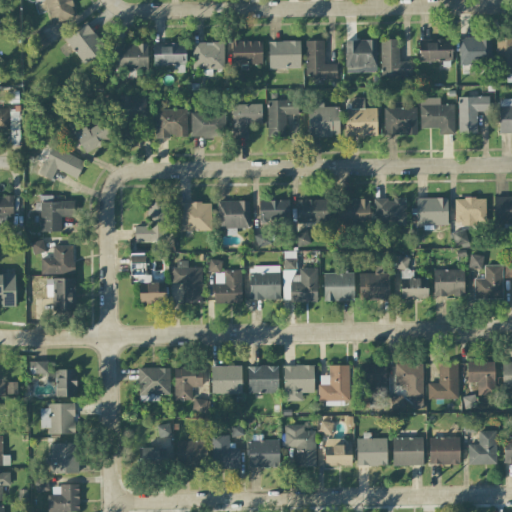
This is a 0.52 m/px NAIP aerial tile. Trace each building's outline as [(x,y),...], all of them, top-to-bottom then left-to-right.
[(71,0),(73,6),(71,6),(75,17),(51,25),(47,11),(48,11),(44,0),(71,0)] [(85,65),(106,49),(86,23),(65,40),(85,65)] [(459,63),(490,62),(490,36),(458,37),(459,63)] [(511,36),(497,37),(497,74),(511,73),(511,36)] [(375,39),(345,40),(346,72),(376,72),(375,39)] [(411,61),(399,61),(399,39),(380,39),(381,77),(411,76),(411,61)] [(419,40),(419,61),(451,60),(451,39),(419,40)] [(305,40),(306,78),(336,78),(336,63),(324,63),(323,40),(305,40)] [(261,41),(229,42),(230,65),(262,64),(261,41)] [(300,68),(299,41),(268,41),(269,68),(300,68)] [(223,42),(191,42),(192,69),(223,69),(223,42)] [(147,43),(115,44),(116,69),(147,69),(147,43)] [(153,44),(153,65),(185,65),(185,43),(153,44)] [(476,133),(477,112),(488,112),(488,97),(458,96),(457,133),(476,133)] [(376,136),(376,108),(364,108),(364,97),(350,98),(350,109),(345,109),(345,136),(376,136)] [(453,104),(439,105),(439,97),(419,98),(419,128),(438,128),(439,134),(454,134),(453,104)] [(511,133),(511,98),(498,99),(498,133),(511,133)] [(114,104),(119,140),(137,138),(134,116),(147,115),(144,100),(114,104)] [(267,137),(286,136),(285,115),(297,115),(297,100),(266,100),(267,137)] [(308,136),(339,136),(339,107),(323,107),(323,103),(307,103),(308,136)] [(231,104),(232,139),(247,139),(247,124),(262,124),(261,104),(231,104)] [(384,135),(416,134),(416,107),(383,108),(384,135)] [(0,131),(9,131),(8,108),(0,108),(0,131)] [(155,137),(187,137),(186,109),(154,109),(155,137)] [(190,135),(224,136),(224,113),(191,112),(190,135)] [(84,154),(113,137),(103,120),(87,129),(80,116),(67,124),(84,154)] [(76,178),(84,161),(50,145),(38,174),(51,180),(56,169),(76,178)] [(12,196),(0,196),(0,218),(12,218),(12,196)] [(511,196),(494,197),(494,222),(511,222),(511,196)] [(373,199),(374,225),(406,224),(405,198),(373,199)] [(447,198),(415,198),(416,225),(447,225),(447,198)] [(485,198),(454,198),(454,224),(485,224),(485,198)] [(298,200),(298,223),(328,222),(328,199),(298,200)] [(368,199),(338,200),(338,224),(369,223),(368,199)] [(248,200),(217,201),(217,228),(227,228),(227,234),(235,233),(235,228),(249,228),(248,200)] [(289,222),(289,200),(259,201),(259,222),(289,222)] [(73,201),(40,202),(40,232),(61,231),(60,216),(73,216),(73,201)] [(165,202),(148,203),(149,226),(134,226),(134,243),(166,243),(165,202)] [(210,202),(179,203),(179,231),(210,231),(210,202)] [(454,245),(467,242),(465,230),(451,233),(454,245)] [(294,234),(297,247),(309,243),(306,231),(294,234)] [(255,236),(258,248),(271,245),(268,232),(255,236)] [(33,254),(44,251),(42,240),(30,242),(33,254)] [(73,245),(52,245),(52,257),(40,257),(40,274),(73,273),(73,245)] [(482,255),(468,255),(468,268),(482,268),(482,255)] [(427,278),(409,279),(408,256),(395,257),(395,269),(400,269),(401,299),(427,299),(427,278)] [(317,268),(296,268),(296,257),(282,257),(282,294),(289,294),(289,302),(316,302),(317,268)] [(182,284),(182,303),(201,303),(201,267),(187,267),(187,261),(172,260),(172,284),(182,284)] [(241,270),(221,270),(221,260),(208,260),(208,272),(214,272),(214,303),(241,303),(241,270)] [(502,265),(484,265),(484,278),(473,279),(473,298),(502,298),(502,265)] [(280,299),(279,266),(249,266),(249,299),(280,299)] [(463,296),(464,270),(433,269),(433,296),(463,296)] [(323,273),(323,301),(353,300),(353,272),(323,273)] [(388,273),(358,274),(359,300),(389,299),(388,273)] [(0,300),(0,307),(15,306),(14,274),(0,274),(0,300)] [(46,296),(53,296),(53,310),(74,310),(74,278),(46,278),(46,296)] [(165,303),(164,282),(138,283),(139,303),(165,303)] [(511,360),(501,360),(502,396),(511,395),(511,360)] [(47,361),(28,361),(29,374),(47,373),(47,361)] [(494,361),(466,362),(466,384),(480,384),(480,395),(495,394),(494,361)] [(385,363),(361,364),(362,395),(386,394),(385,363)] [(395,385),(406,385),(406,397),(422,397),(422,363),(394,363),(395,385)] [(458,398),(457,363),(437,364),(437,383),(426,383),(427,399),(458,398)] [(313,365),(283,365),(284,401),(302,401),(302,393),(313,392),(313,365)] [(348,365),(328,365),(328,375),(318,375),(319,404),(349,403),(348,365)] [(241,366),(210,366),(211,394),(241,394),(241,366)] [(278,393),(277,366),(247,366),(248,394),(278,393)] [(138,401),(158,401),(158,395),(170,395),(169,367),(137,368),(138,401)] [(200,387),(201,369),(174,368),(173,399),(191,400),(192,387),(200,387)] [(0,394),(17,395),(17,382),(0,381),(0,394)] [(47,434),(74,433),(73,404),(39,404),(40,427),(47,427),(47,434)] [(318,432),(330,434),(333,423),(320,420),(318,432)] [(155,425),(157,437),(170,435),(169,423),(155,425)] [(315,431),(303,431),(303,425),(284,425),(284,447),(294,447),(294,466),(315,466),(315,431)] [(467,465),(496,464),(495,431),(477,431),(477,444),(467,444),(467,465)] [(239,447),(229,448),(229,435),(210,436),(211,470),(239,469),(239,447)] [(503,463),(511,463),(511,436),(503,436),(503,463)] [(386,465),(386,437),(355,438),(356,466),(386,465)] [(422,465),(422,437),(391,438),(392,465),(422,465)] [(459,437),(429,437),(428,464),(458,464),(459,437)] [(324,466),(350,465),(349,438),(324,439),(324,466)] [(176,440),(176,466),(206,466),(206,440),(176,440)] [(249,467),(279,467),(278,440),(248,440),(249,467)] [(50,473),(78,472),(77,443),(49,443),(50,473)] [(169,464),(170,448),(139,447),(138,463),(169,464)] [(9,472),(0,472),(0,498),(2,499),(2,486),(9,485),(9,472)] [(33,480),(36,492),(49,489),(46,478),(33,480)] [(47,511),(54,511),(79,511),(78,484),(59,484),(60,494),(47,495),(47,511)]
